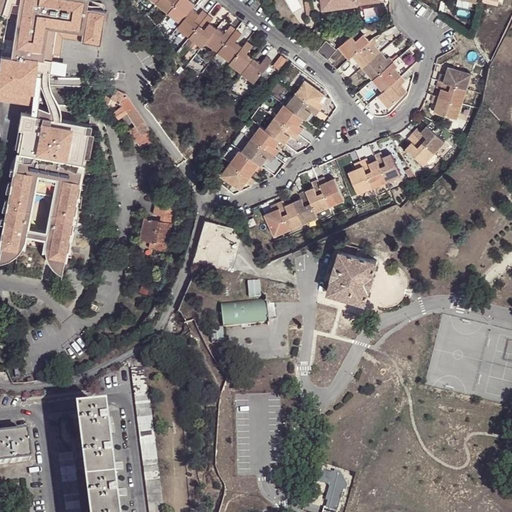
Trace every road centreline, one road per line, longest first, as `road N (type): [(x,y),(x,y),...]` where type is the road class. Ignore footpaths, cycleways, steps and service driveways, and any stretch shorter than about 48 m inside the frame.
road 1 (residential): [(0,387),(78,380),(156,333),(205,197),(234,201),(278,185),(309,159)]
road 2 (residential): [(372,134),(413,108),(431,46),(401,15),(399,0)]
road 3 (residential): [(230,0),(330,78),(347,102)]
